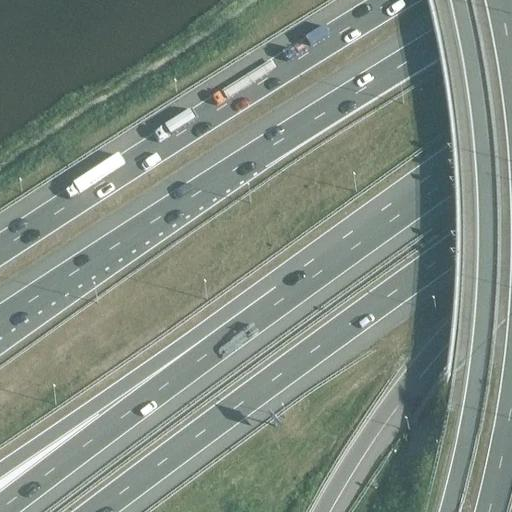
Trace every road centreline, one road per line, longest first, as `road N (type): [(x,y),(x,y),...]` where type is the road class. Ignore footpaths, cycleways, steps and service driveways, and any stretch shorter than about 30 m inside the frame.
road 1 (motorway): [(504,0),(0,321)]
road 2 (motorway): [(445,511),(471,394),(482,263),(475,106),(457,0)]
road 3 (motorway): [(95,511),(511,209)]
road 4 (motorway): [(396,0),(0,250)]
road 5 (motorway): [(0,508),(280,292)]
road 6 (motorway): [(0,470),(280,292)]
road 7 (motorway): [(319,511),(437,339),(511,270)]
road 8 (motorway): [(280,292),(511,125)]
road 9 (motorway): [(489,511),(511,394)]
